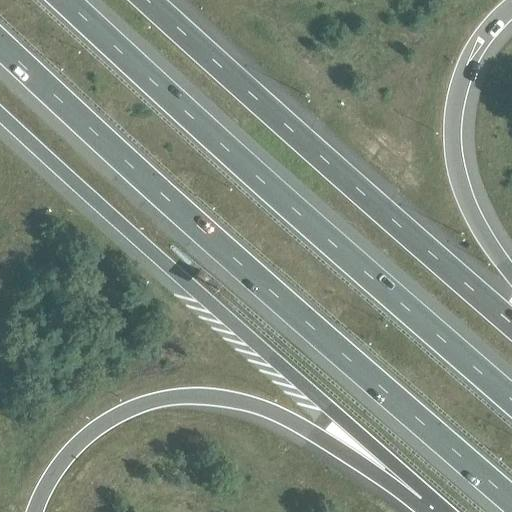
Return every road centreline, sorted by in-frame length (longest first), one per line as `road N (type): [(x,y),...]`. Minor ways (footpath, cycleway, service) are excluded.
road 1 (motorway): [(0,43),(511,498)]
road 2 (motorway): [(511,398),(64,0)]
road 3 (motorway): [(0,108),(438,503)]
road 4 (motorway): [(25,511),(45,470),(98,418),(128,404),(194,395),(268,406),(438,503)]
road 5 (motorway): [(511,318),(156,0)]
road 6 (motorway): [(511,274),(480,232),(456,142),(461,84),(479,44),(511,10)]
